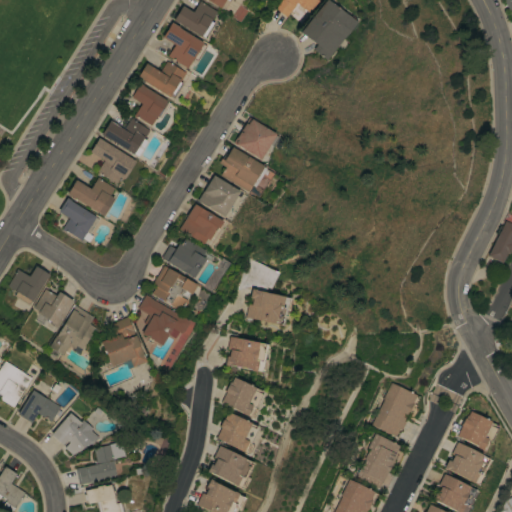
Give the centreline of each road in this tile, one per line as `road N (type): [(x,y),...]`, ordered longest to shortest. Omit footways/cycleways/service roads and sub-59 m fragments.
road 1 (residential): [(17,227),(95,283),(121,285),(244,81),(276,57)]
road 2 (tertiary): [(479,354),(453,303),(459,264),(500,192),(507,113),(480,0)]
road 3 (tertiary): [(157,0),(0,253)]
road 4 (residential): [(479,354),(447,396),(392,511)]
road 5 (residential): [(172,511),(195,443),(204,376)]
